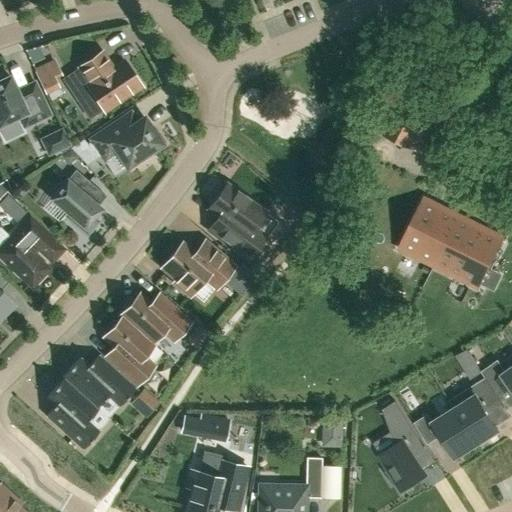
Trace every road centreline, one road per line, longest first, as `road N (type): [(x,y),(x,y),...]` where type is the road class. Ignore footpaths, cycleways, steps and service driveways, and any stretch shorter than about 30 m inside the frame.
road 1 (residential): [(0,379),(181,186),(210,136),(210,75)]
road 2 (residential): [(0,36),(139,5),(161,13),(210,75)]
road 3 (residential): [(210,75),(395,0)]
road 4 (residential): [(98,511),(0,442)]
